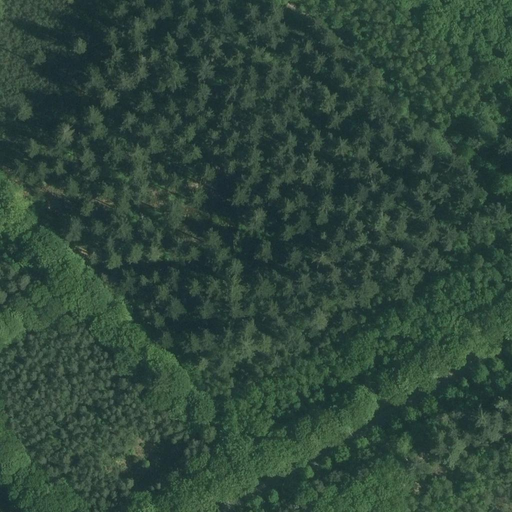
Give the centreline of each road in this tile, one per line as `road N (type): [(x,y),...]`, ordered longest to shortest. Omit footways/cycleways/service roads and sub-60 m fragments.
road 1 (track): [(0,204),(241,466)]
road 2 (tertiary): [(220,511),(511,341)]
road 3 (track): [(273,0),(347,38),(511,213)]
